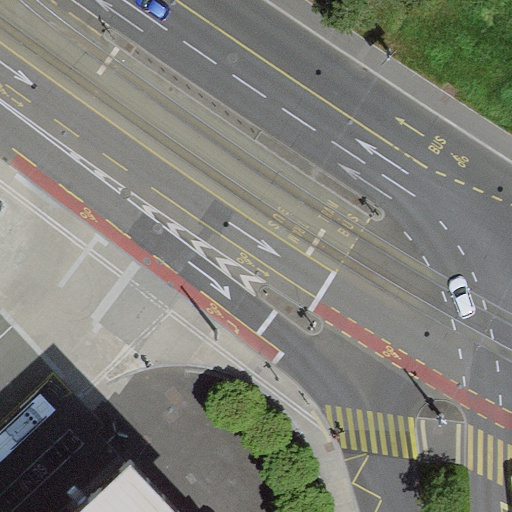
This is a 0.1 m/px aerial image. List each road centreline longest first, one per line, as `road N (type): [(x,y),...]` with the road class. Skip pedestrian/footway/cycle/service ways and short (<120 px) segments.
road 1 (secondary): [(107,120),(511,400)]
road 2 (secondary): [(485,202),(183,0)]
road 3 (unclassified): [(107,120),(68,233),(0,320)]
road 4 (secondary): [(511,391),(485,202)]
road 5 (secondary): [(0,41),(107,120)]
